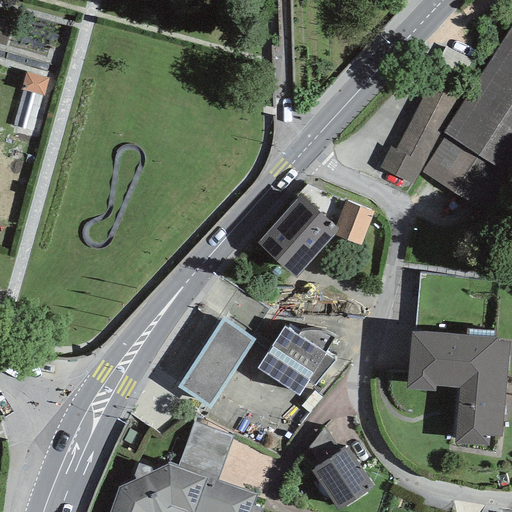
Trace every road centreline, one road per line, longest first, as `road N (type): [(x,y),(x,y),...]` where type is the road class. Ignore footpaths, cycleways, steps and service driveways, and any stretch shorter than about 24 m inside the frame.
road 1 (residential): [(511,494),(452,496),(390,471),(364,435),(350,386),(391,231),(369,199),(286,163)]
road 2 (tertiary): [(286,163),(136,347),(85,426)]
road 3 (tertiary): [(440,0),(298,150)]
road 4 (residential): [(281,0),(286,110),(298,150)]
